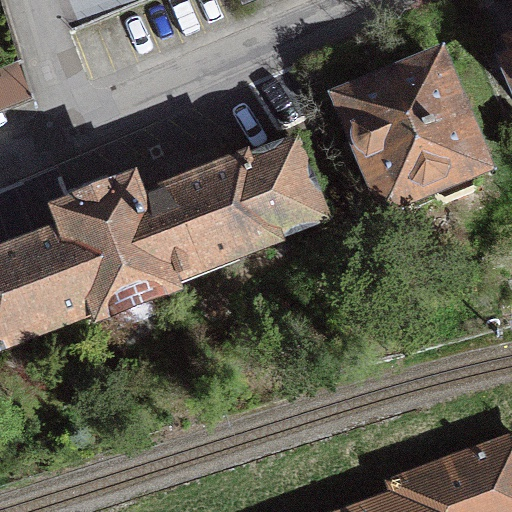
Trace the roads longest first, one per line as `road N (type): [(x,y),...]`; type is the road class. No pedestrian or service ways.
road 1 (residential): [(372,0),(78,122)]
road 2 (residential): [(78,122),(42,0)]
